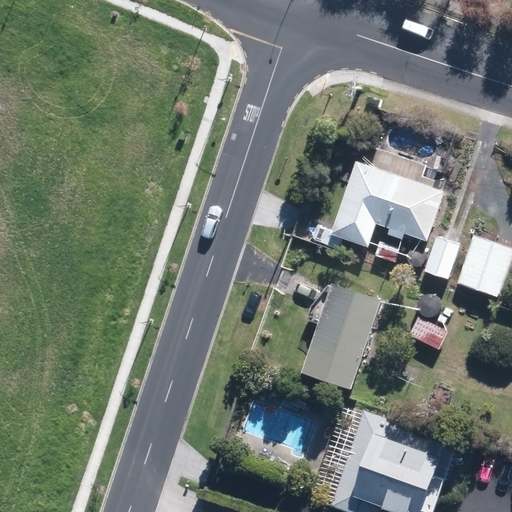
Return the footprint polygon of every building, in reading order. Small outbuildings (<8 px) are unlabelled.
[(452,187),(445,185),(447,179),(430,173),(434,160),(386,143),(379,161),(366,156),(339,229),(378,243),(387,219),(399,223),(395,233),(407,237),(410,227),(435,236),(452,187)] [(510,281),(511,275),(511,243),(479,231),(461,279),(491,290),(496,276),(510,281)] [(453,277),(466,242),(443,234),(431,268),(453,277)] [(407,265),(409,267),(412,269),(416,269),(419,269),(422,267),(425,264),(426,261),(426,257),(425,254),(423,251),(420,249),(416,249),(413,249),(410,250),(407,252),(406,255),(405,258),(405,262),(407,265)] [(362,381),(396,292),(348,274),(314,362),(362,381)] [(421,310),(424,313),(427,315),(430,315),(434,314),(437,313),(439,310),(440,307),(440,303),(439,300),(437,297),(434,295),(431,294),(428,294),(424,296),(422,298),(420,301),(419,304),(420,307),(421,310)] [(448,332),(421,317),(411,334),(439,349),(448,332)] [(431,511),(434,511),(437,506),(445,509),(459,472),(472,440),(376,401),(337,499),(370,511),(390,511),(396,498),(431,511)]
